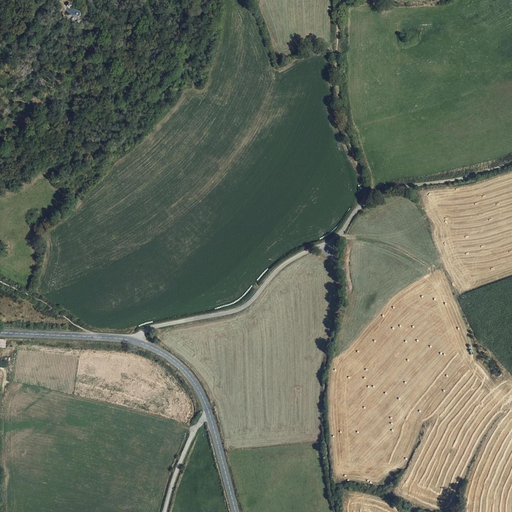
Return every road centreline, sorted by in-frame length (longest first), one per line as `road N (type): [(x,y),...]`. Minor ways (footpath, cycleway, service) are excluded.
road 1 (unclassified): [(328,243),(284,263),(238,309),(148,328),(136,341)]
road 2 (track): [(360,205),(362,179),(337,76),(340,0)]
road 3 (tertiary): [(236,511),(196,385),(168,356),(136,341)]
road 4 (track): [(360,205),(511,162)]
road 5 (tertiary): [(136,341),(0,333)]
